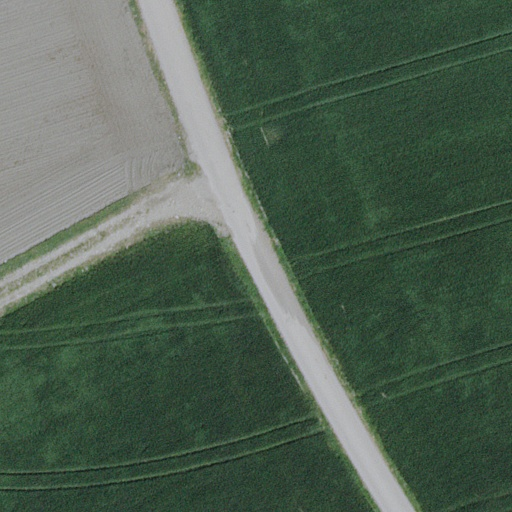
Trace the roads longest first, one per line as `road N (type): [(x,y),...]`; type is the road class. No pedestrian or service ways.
road 1 (track): [(162,0),(259,257),(403,511)]
road 2 (track): [(0,303),(222,172)]
